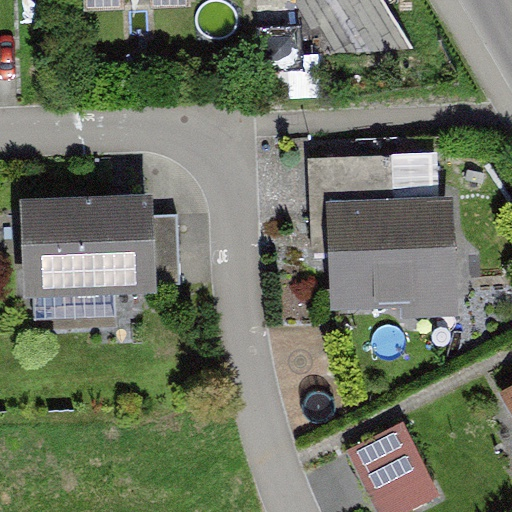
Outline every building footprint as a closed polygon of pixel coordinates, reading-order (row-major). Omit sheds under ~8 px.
[(81,0),(82,16),(128,14),(127,0),(153,0),(154,12),(192,11),(192,0),(81,0)] [(306,30),(259,32),(261,74),(279,74),(279,100),(297,99),(296,74),(308,73),(306,30)] [(395,154),(309,157),(313,263),(325,263),(327,310),(464,306),(460,197),(396,199),(395,154)] [(147,198),(20,205),(26,312),(153,306),(152,291),(184,290),(181,219),(149,221),(147,198)] [(511,394),(499,403),(511,425),(511,394)] [(404,423),(350,451),(381,511),(420,511),(444,500),(404,423)]
